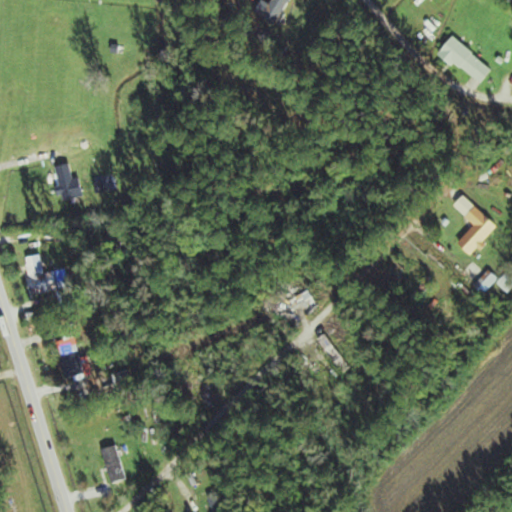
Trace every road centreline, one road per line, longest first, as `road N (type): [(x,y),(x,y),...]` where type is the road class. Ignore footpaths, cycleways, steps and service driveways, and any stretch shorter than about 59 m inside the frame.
road 1 (residential): [(122,511),(454,188)]
road 2 (tertiary): [(66,511),(0,298)]
road 3 (residential): [(373,0),(457,82),(511,99)]
